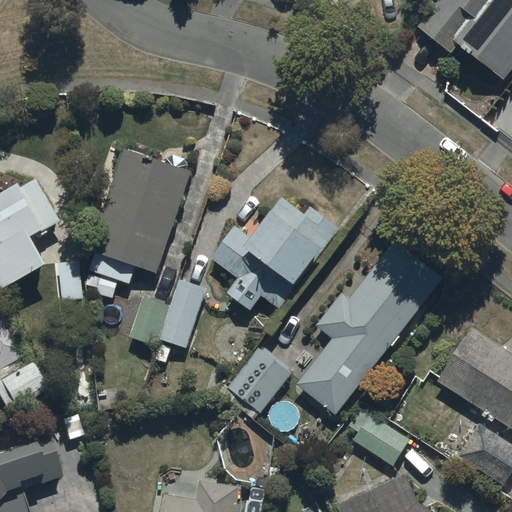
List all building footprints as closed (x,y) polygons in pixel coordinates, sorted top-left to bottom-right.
[(511,0),(441,0),(421,25),(452,53),(460,44),(473,56),(476,53),(504,79),(511,69),(511,0)] [(195,172),(125,146),(89,246),(99,249),(92,268),(104,272),(96,293),(116,300),(123,280),(132,283),(139,264),(159,272),(195,172)] [(0,286),(1,289),(52,262),(37,234),(64,219),(41,177),(25,186),(22,181),(0,193),(0,286)] [(236,226),(213,256),(240,277),(228,293),(252,311),(265,295),(282,308),(342,229),(311,205),(305,213),(283,195),(251,237),(236,226)] [(443,276),(397,241),(352,300),(344,293),(320,325),(336,337),(300,384),(339,413),(443,276)] [(171,306),(164,337),(191,346),(209,290),(179,280),(171,306)] [(164,337),(171,306),(144,297),(131,336),(161,346),(164,337)] [(13,314),(0,320),(0,389),(9,408),(50,387),(13,314)] [(511,353),(472,326),(441,380),(511,426),(511,353)] [(293,372),(259,346),(229,385),(262,411),(293,372)] [(373,413),(355,439),(395,466),(413,440),(373,413)] [(511,444),(481,425),(461,455),(507,484),(511,475),(511,444)] [(0,511),(30,511),(23,491),(62,478),(48,437),(0,451),(0,511)] [(406,473),(339,502),(343,511),(437,511),(420,501),(406,473)] [(242,487),(201,480),(197,500),(165,494),(161,511),(241,511),(243,504),(239,503),(242,487)]
